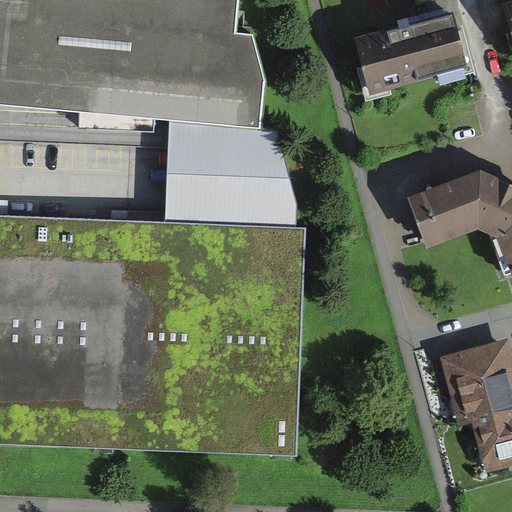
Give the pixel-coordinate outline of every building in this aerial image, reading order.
[(0,0),(0,102),(171,116),(264,123),(268,72),(255,26),(237,24),(240,0),(0,0)] [(511,7),(501,11),(511,40),(511,7)] [(453,18),(355,43),(369,99),(467,74),(453,18)] [(300,199),(282,125),(264,123),(171,116),(170,150),(168,214),(306,219),(300,199)] [(511,191),(480,177),(408,204),(427,254),(478,235),(498,243),(511,280),(511,191)] [(0,437),(299,447),(306,219),(168,214),(0,208),(0,437)] [(458,426),(472,422),(487,475),(511,468),(511,351),(509,343),(439,363),(458,426)]
